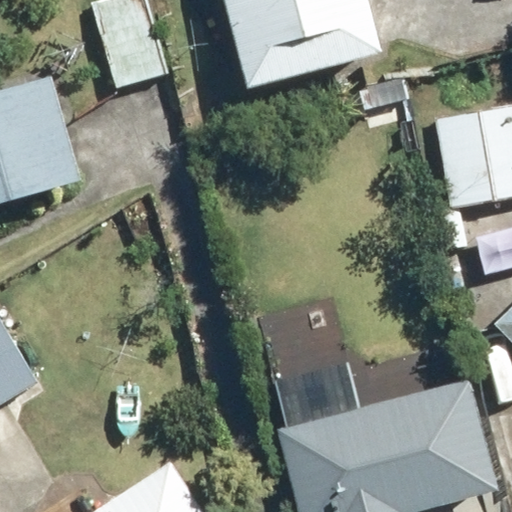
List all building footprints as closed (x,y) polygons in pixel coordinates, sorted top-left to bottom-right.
[(153,0),(99,0),(95,1),(123,88),(176,72),(153,0)] [(235,0),(258,84),(394,48),(381,0),(235,0)] [(60,73),(0,92),(0,205),(93,175),(60,73)] [(511,105),(441,119),(458,208),(511,198),(511,105)] [(3,306),(0,307),(0,409),(43,383),(30,362),(52,348),(30,313),(13,324),(3,306)] [(511,311),(500,323),(511,335),(511,311)] [(479,375),(285,428),(307,511),(426,511),(510,489),(479,375)] [(212,511),(179,460),(98,511),(212,511)]
